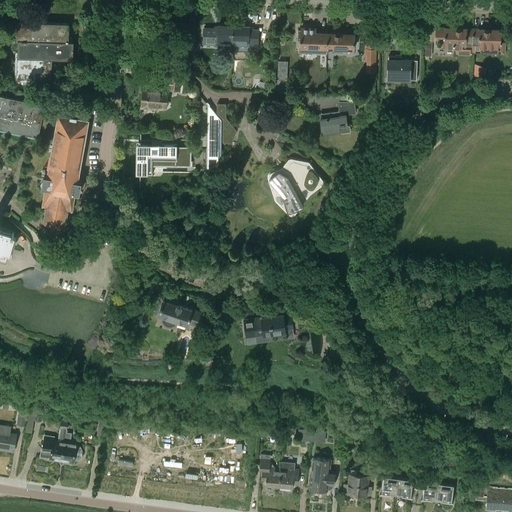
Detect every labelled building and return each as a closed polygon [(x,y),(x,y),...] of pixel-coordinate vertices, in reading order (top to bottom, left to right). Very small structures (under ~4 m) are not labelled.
[(27,17),(26,17),(24,18),(23,19),(21,20),(19,20),(18,20),(16,20),(8,20),(8,35),(16,36),(16,40),(18,40),(16,81),(50,82),(51,58),(72,59),(73,41),(68,41),(68,23),(33,22),(27,17)] [(217,25),(217,29),(203,28),(203,44),(218,44),(218,41),(231,41),(232,26),(217,25)] [(232,26),(231,41),(231,55),(234,55),(235,45),(257,45),(257,30),(248,30),(248,26),(232,26)] [(326,48),(327,34),(315,33),(315,29),(300,28),(300,31),(298,30),(298,38),(300,38),(299,47),(311,47),(310,48),(311,51),(315,51),(317,49),(317,48),(326,48)] [(471,49),(472,29),(433,28),(433,42),(444,42),(443,48),(471,49)] [(472,29),(471,49),(492,50),(492,44),(500,44),(500,40),(502,40),(502,30),(472,29)] [(340,34),(327,34),(326,48),(332,48),(331,51),(342,51),(342,48),(354,49),(354,35),(346,34),(347,32),(340,32),(340,34)] [(415,80),(416,60),(401,60),(401,57),(387,56),(387,75),(399,76),(399,80),(415,80)] [(286,61),(278,61),(277,89),(285,90),(286,61)] [(195,63),(192,69),(202,75),(205,69),(195,63)] [(473,64),(473,75),(481,76),(481,74),(486,74),(486,68),(473,64)] [(158,85),(157,92),(142,90),(140,108),(156,109),(156,106),(166,107),(167,93),(163,92),(163,88),(168,89),(168,90),(177,92),(180,79),(170,78),(170,79),(153,75),(148,76),(147,83),(158,85)] [(189,90),(188,93),(189,96),(192,97),(195,96),(196,93),(195,90),(192,89),(189,90)] [(0,128),(38,137),(43,112),(44,105),(0,95),(0,128)] [(339,111),(321,114),(322,119),(320,119),(322,134),(322,133),(335,132),(336,132),(335,129),(347,127),(345,115),(345,114),(354,113),(354,114),(353,104),(351,104),(350,102),(351,102),(351,101),(351,96),(352,96),(351,95),(338,95),(338,96),(340,96),(340,101),(338,101),(339,101),(339,111)] [(216,104),(216,111),(216,112),(217,112),(222,119),(222,120),(223,121),(222,141),(222,142),(223,142),(230,143),(231,142),(236,131),(236,130),(235,130),(226,118),(225,117),(225,116),(225,105),(225,104),(223,104),(217,104),(216,104)] [(77,181),(79,170),(88,119),(58,114),(47,176),(43,175),(41,187),(45,187),(42,206),(46,207),(43,223),(53,231),(65,227),(68,210),(71,211),(75,192),(78,193),(80,182),(77,181)] [(209,149),(220,149),(221,125),(209,125),(209,149)] [(188,164),(188,148),(177,148),(177,146),(177,144),(161,144),(151,144),(151,148),(141,148),(140,147),(140,173),(152,174),(152,166),(152,160),(175,160),(175,164),(177,164),(188,164)] [(293,161),(286,165),(285,166),(285,167),(285,168),(278,174),(277,173),(276,173),(270,178),(269,179),(270,180),(275,193),(276,194),(277,194),(282,194),(283,194),(283,195),(287,210),(287,211),(288,211),(290,211),(299,202),(300,201),(300,200),(296,193),(296,192),(297,191),(304,185),(305,186),(306,188),(308,189),(310,189),(313,189),(313,188),(314,187),(316,184),(317,182),(318,181),(318,178),(316,175),(312,170),(310,169),(308,170),(307,171),(305,170),(305,168),(305,167),(304,166),(294,161),(293,161)] [(0,258),(6,260),(9,249),(12,249),(16,238),(13,236),(14,233),(12,233),(12,234),(0,230),(0,258)] [(218,311),(219,298),(207,297),(206,304),(211,304),(210,310),(218,311)] [(169,298),(167,301),(159,298),(156,307),(159,308),(157,314),(162,316),(162,318),(162,321),(164,324),(166,326),(170,326),(173,325),(175,322),(176,321),(186,324),(187,322),(198,326),(202,313),(177,305),(178,301),(169,298)] [(219,298),(218,311),(225,312),(226,306),(231,307),(232,300),(219,298)] [(291,317),(283,318),(283,314),(253,318),(255,336),(273,333),(274,337),(285,336),(284,332),(285,332),(285,328),(292,327),(291,317)] [(44,402),(34,400),(31,414),(35,415),(35,418),(41,420),(44,402)] [(20,408),(17,424),(25,425),(28,409),(20,408)] [(97,434),(103,435),(106,419),(100,418),(97,434)] [(59,441),(53,440),(54,435),(43,433),(42,440),(43,440),(42,447),(41,447),(40,456),(51,458),(51,459),(55,460),(56,458),(61,459),(67,420),(61,419),(59,429),(61,429),(59,441)] [(67,420),(61,459),(66,460),(67,462),(71,463),(72,461),(73,461),(73,459),(77,459),(80,457),(80,455),(81,455),(82,452),(81,452),(81,450),(79,446),(75,446),(76,444),(69,443),(70,435),(65,434),(67,420)] [(0,446),(5,448),(5,450),(13,451),(16,434),(9,433),(11,426),(0,424),(0,446)] [(298,429),(298,439),(312,440),(312,430),(298,429)] [(312,430),(312,440),(324,441),(325,431),(312,430)] [(279,485),(281,467),(280,467),(280,468),(273,467),(273,466),(271,463),(269,463),(270,455),(265,454),(260,454),(259,470),(261,470),(261,479),(266,479),(265,484),(279,485)] [(329,470),(330,459),(313,457),(309,488),(320,489),(320,490),(321,491),(324,492),(325,491),(325,490),(327,490),(329,490),(331,489),(332,488),(333,486),(334,484),(335,471),(329,470)] [(374,475),(376,467),(367,466),(366,475),(374,475)] [(281,467),(279,485),(293,487),(293,481),(298,482),(299,469),(281,467)] [(367,486),(368,476),(348,474),(347,485),(344,484),(343,491),(347,491),(347,492),(366,494),(366,493),(369,493),(370,487),(367,486)] [(396,493),(398,477),(383,475),(381,495),(388,496),(389,493),(396,493)] [(398,477),(396,493),(403,494),(402,498),(410,499),(412,479),(398,477)] [(437,499),(439,482),(424,480),(421,501),(429,502),(430,498),(437,499)] [(439,482),(437,499),(444,500),(443,503),(451,504),(453,484),(439,482)] [(511,489),(492,488),(492,487),(477,486),(476,497),(487,498),(486,508),(495,508),(495,507),(509,508),(508,509),(511,509),(511,489)]
